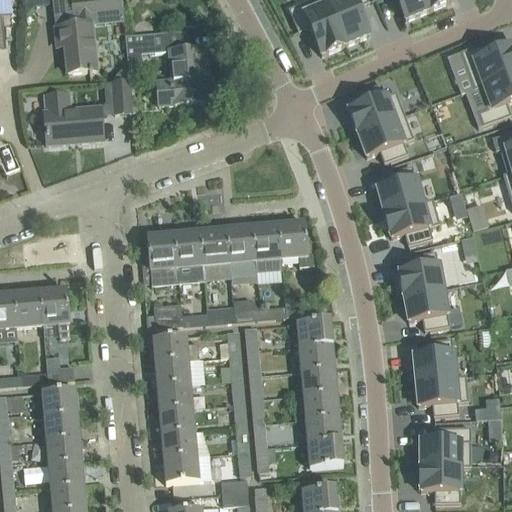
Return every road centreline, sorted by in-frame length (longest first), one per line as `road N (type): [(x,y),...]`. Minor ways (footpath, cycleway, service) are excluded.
road 1 (residential): [(383,511),(373,370),(350,243),(298,113)]
road 2 (residential): [(131,511),(102,190)]
road 3 (residential): [(511,9),(318,93),(298,113)]
road 4 (residential): [(102,190),(298,113)]
road 5 (residential): [(3,79),(44,211)]
road 6 (residential): [(298,113),(236,0)]
